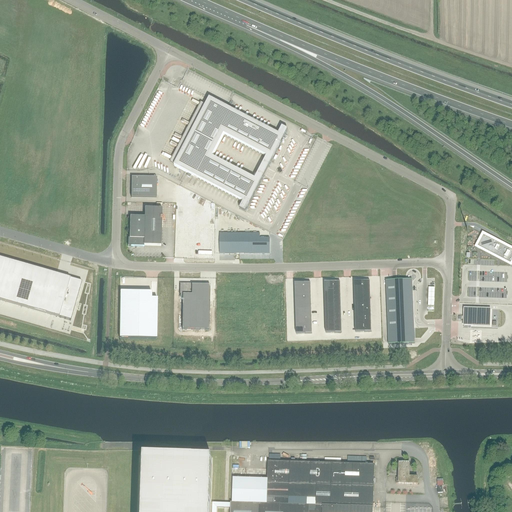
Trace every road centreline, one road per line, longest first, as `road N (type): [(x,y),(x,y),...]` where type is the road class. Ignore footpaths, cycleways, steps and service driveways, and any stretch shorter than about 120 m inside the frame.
road 1 (secondary): [(43,364),(199,383),(445,375)]
road 2 (unclassified): [(448,262),(451,196),(168,50)]
road 3 (unclassified): [(112,262),(448,262)]
road 4 (motorway): [(252,24),(511,184)]
road 5 (motorway): [(511,103),(246,0)]
road 6 (motorway): [(252,24),(511,123)]
road 7 (unclassified): [(168,50),(118,143),(112,262)]
road 8 (unclassified): [(511,66),(324,0)]
